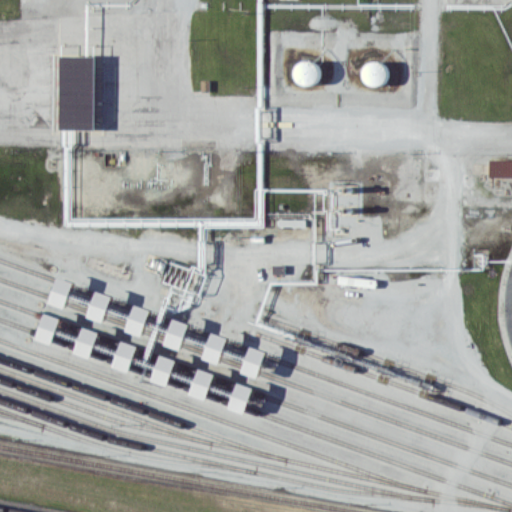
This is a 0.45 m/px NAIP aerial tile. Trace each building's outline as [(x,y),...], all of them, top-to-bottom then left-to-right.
[(61,54),(94,55),(93,128),(60,128),(61,54)] [(380,58),(362,70),(374,88),(392,75),(380,58)] [(297,84),(319,83),(318,60),(296,61),(297,84)] [(491,158),(511,158),(511,174),(491,174),(491,158)] [(77,282),(61,276),(52,302),(67,308),(77,282)] [(54,292),(57,283),(264,359),(262,367),(54,292)] [(90,316),(106,322),(115,296),(100,290),(90,316)] [(129,330),(144,336),(154,309),(138,304),(129,330)] [(64,317),(47,312),(39,338),(56,343),(64,317)] [(167,344),(183,350),(192,323),(176,318),(167,344)] [(45,322),(251,395),(248,402),(42,328),(45,322)] [(77,352),(93,358),(103,332),(87,326),(77,352)] [(222,363),(231,337),(215,332),(206,358),(222,363)] [(141,345),(125,340),(116,366),(132,372),(141,345)] [(260,377),(269,351),(253,346),(244,372),(260,377)] [(155,380),(171,385),(179,359),(162,354),(155,380)] [(193,394),(210,399),(217,372),(201,368),(193,394)] [(247,413),(256,387),(240,381),(231,407),(247,413)]
